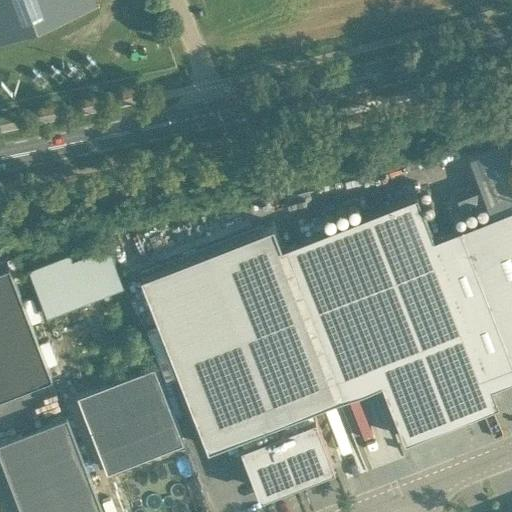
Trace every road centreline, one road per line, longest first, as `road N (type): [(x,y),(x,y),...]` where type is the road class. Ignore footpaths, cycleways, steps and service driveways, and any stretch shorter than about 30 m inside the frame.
road 1 (secondary): [(222,114),(511,42)]
road 2 (secondary): [(0,161),(222,114)]
road 3 (unclassified): [(511,446),(384,494)]
road 4 (unclassified): [(222,114),(173,0)]
